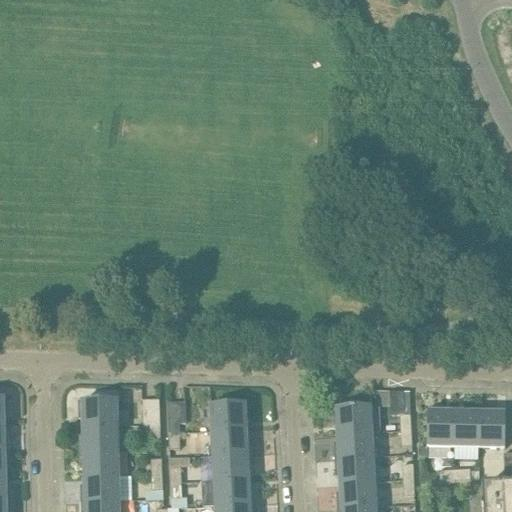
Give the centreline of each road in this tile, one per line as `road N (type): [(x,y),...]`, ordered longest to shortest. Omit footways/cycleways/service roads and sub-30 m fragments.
road 1 (residential): [(292,364),(43,362)]
road 2 (residential): [(511,370),(292,364)]
road 3 (residential): [(45,511),(43,362)]
road 4 (residential): [(292,364),(299,511)]
road 5 (unclassified): [(511,126),(477,63),(462,0)]
